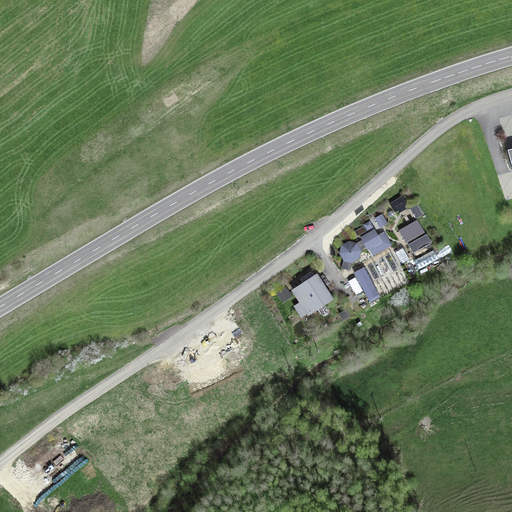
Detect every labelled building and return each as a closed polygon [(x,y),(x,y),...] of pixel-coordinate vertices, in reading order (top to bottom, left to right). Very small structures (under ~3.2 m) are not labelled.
[(417,221),(410,225),(417,236),(424,232),(417,221)] [(368,250),(381,242),(374,230),(361,238),(363,240),(356,244),(349,242),(342,246),(340,253),(344,260),(351,262),(358,258),(360,251),(366,247),(368,250)] [(363,268),(355,273),(369,299),(378,295),(363,268)] [(323,304),(330,299),(312,271),(299,279),(303,285),(294,291),(309,313),(317,308),(322,315),(325,316),(328,314),(328,311),(323,304)] [(287,285),(276,292),(282,300),(293,293),(287,285)]
